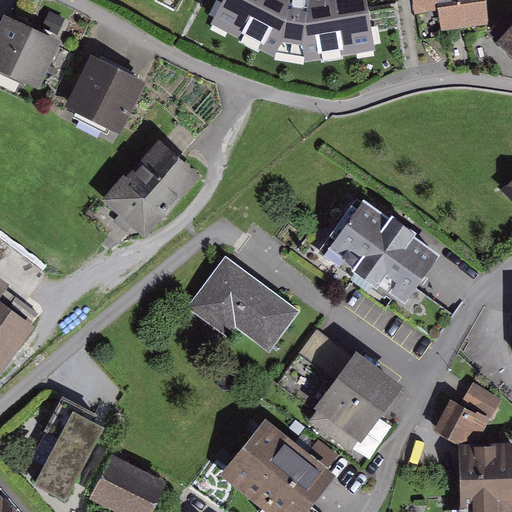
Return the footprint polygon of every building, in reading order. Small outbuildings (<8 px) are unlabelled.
[(229,0),(216,26),(279,54),(306,57),(371,49),(361,0),(229,0)] [(479,0),(417,0),(423,35),(483,25),(479,0)] [(53,48),(5,27),(0,37),(0,67),(37,84),(53,48)] [(137,88),(95,67),(74,109),(117,130),(137,88)] [(127,181),(109,202),(146,233),(192,181),(158,152),(131,184),(127,181)] [(359,193),(331,234),(410,287),(438,246),(359,193)] [(302,298),(221,241),(181,297),(224,328),(235,312),(273,339),(302,298)] [(0,299),(11,286),(0,277),(0,368),(33,325),(0,299)] [(405,373),(357,339),(317,396),(365,430),(405,373)] [(109,411),(77,394),(38,467),(70,484),(109,411)] [(303,511),(341,462),(267,407),(222,467),(282,511),(303,511)] [(511,437),(468,439),(470,496),(511,494),(511,437)] [(175,471),(114,439),(94,477),(155,509),(175,471)] [(15,511),(0,493),(0,511),(15,511)]
